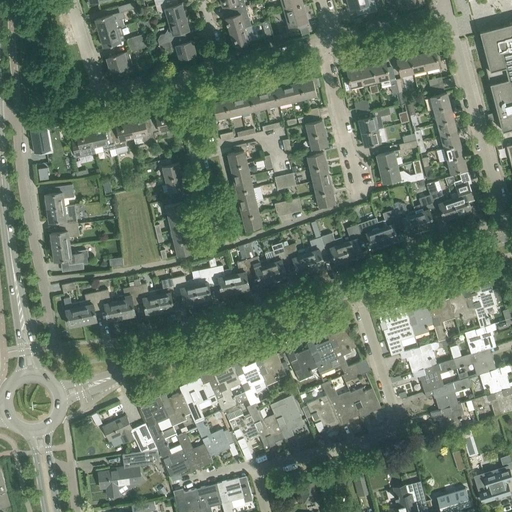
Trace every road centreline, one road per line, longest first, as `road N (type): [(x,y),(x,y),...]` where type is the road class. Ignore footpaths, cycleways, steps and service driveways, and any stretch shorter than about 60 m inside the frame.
road 1 (residential): [(221,247),(355,200),(323,42)]
road 2 (residential): [(260,471),(397,423),(356,288)]
road 3 (residential): [(29,327),(48,316),(16,118),(0,113)]
road 4 (residential): [(505,238),(447,14)]
road 5 (tertiary): [(160,359),(356,288)]
road 6 (residential): [(221,247),(181,76)]
road 7 (tertiary): [(356,288),(505,238)]
road 8 (secondary): [(7,226),(19,377)]
